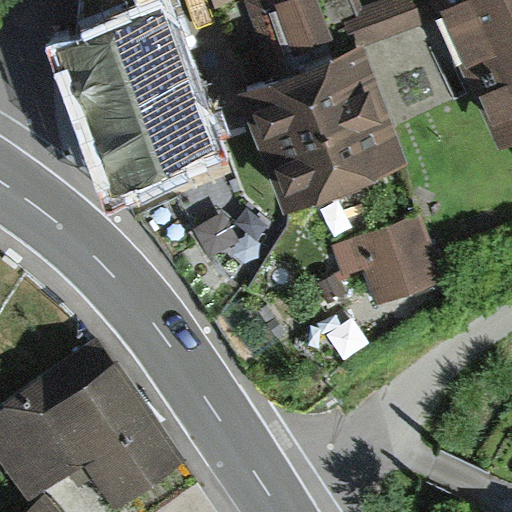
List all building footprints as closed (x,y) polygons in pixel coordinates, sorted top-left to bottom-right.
[(113,194),(213,156),(164,20),(179,15),(173,0),(82,0),(81,31),(54,41),(113,194)] [(219,0),(222,9),(246,0),(219,0)] [(289,214),(410,160),(366,48),(438,17),(429,0),(379,0),(363,7),(359,0),(257,0),(246,5),(271,64),(237,78),(289,214)] [(498,149),(511,142),(511,0),(429,0),(438,17),(498,149)] [(376,297),(444,273),(421,209),(333,241),(344,272),(364,265),(376,297)] [(120,505),(182,461),(100,345),(0,415),(0,458),(27,497),(69,468),(78,480),(94,469),(120,505)] [(62,511),(50,498),(32,511),(62,511)]
